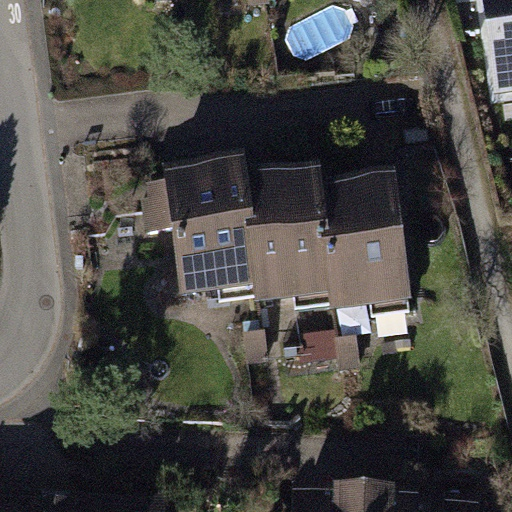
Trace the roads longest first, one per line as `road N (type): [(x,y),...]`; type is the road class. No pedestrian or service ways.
road 1 (residential): [(0,380),(24,338),(35,283),(0,3)]
road 2 (track): [(511,342),(432,0)]
